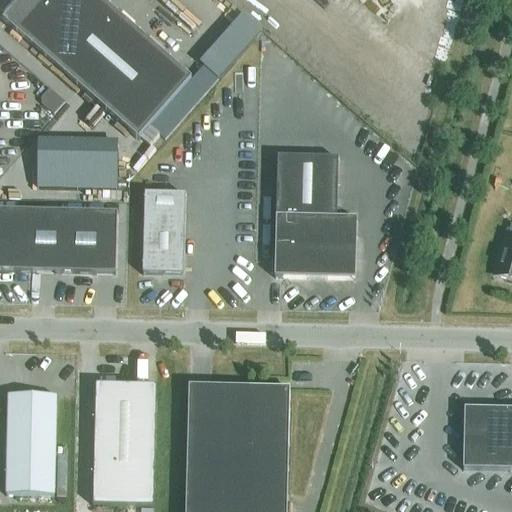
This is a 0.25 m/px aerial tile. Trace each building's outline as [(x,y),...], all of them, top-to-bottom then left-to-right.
[(23,0),(3,23),(138,142),(191,82),(98,0),(23,0)] [(381,29),(348,0),(286,0),(354,60),(381,29)] [(50,90),(41,99),(42,106),(54,116),(65,104),(50,90)] [(108,191),(109,142),(26,141),(26,191),(108,191)] [(338,161),(278,160),(275,280),(355,283),(357,222),(337,221),(338,161)] [(185,197),(145,196),(143,277),(183,278),(185,197)] [(0,213),(0,274),(116,277),(117,216),(0,213)] [(511,242),(507,241),(503,254),(500,253),(496,267),(499,268),(496,279),(511,282),(511,242)] [(153,510),(156,389),(95,387),(92,508),(153,510)] [(286,511),(290,392),(188,389),(185,511),(286,511)] [(54,499),(55,449),(55,398),(7,398),(5,498),(54,499)] [(511,413),(464,412),(463,473),(511,474),(511,413)]
